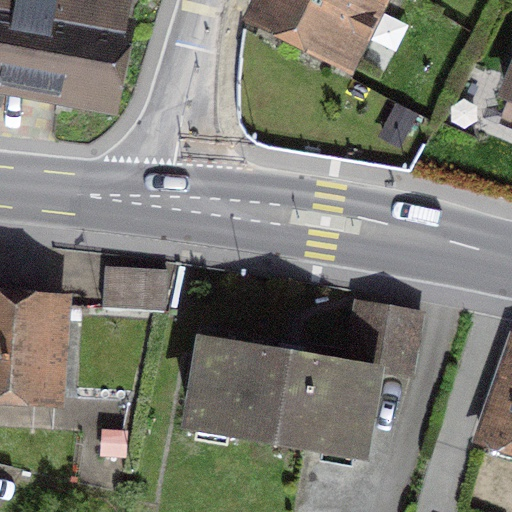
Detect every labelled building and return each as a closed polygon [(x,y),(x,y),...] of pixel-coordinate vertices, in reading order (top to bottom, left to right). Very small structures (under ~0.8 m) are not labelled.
[(125,0),(0,0),(0,94),(102,115),(125,0)] [(387,0),(260,0),(248,27),(351,76),(387,0)] [(511,62),(496,106),(511,112),(511,62)] [(161,274),(98,269),(95,313),(158,318),(161,274)] [(64,298),(0,294),(0,407),(58,410),(64,298)] [(347,371),(208,351),(196,436),(360,459),(371,383),(411,388),(420,323),(355,314),(347,371)] [(511,357),(481,448),(511,457),(511,357)]
